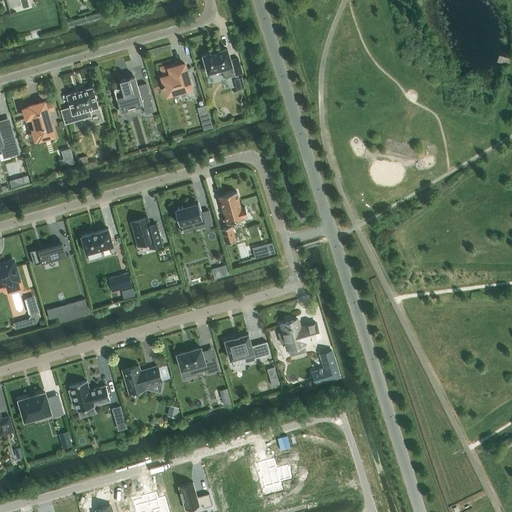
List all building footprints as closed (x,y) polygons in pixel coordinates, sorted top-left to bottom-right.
[(203,56),(208,73),(222,69),(225,78),(242,74),(238,58),(230,60),(227,49),(203,56)] [(176,92),(191,88),(184,63),(169,68),(169,65),(161,68),(164,76),(162,77),(164,84),(163,85),(163,87),(164,86),(166,92),(175,89),(176,92)] [(244,75),(235,77),(238,89),(247,87),(244,75)] [(130,80),(129,77),(120,80),(121,87),(114,89),(120,111),(142,105),(145,114),(153,111),(145,83),(137,86),(135,78),(130,80)] [(70,107),(61,110),(65,123),(75,121),(73,114),(81,112),(83,118),(91,116),(89,110),(98,107),(92,87),(66,95),(70,107)] [(33,129),(35,139),(39,138),(39,139),(41,139),(41,140),(52,137),(52,136),(54,135),(47,112),(54,110),(51,101),(45,103),(44,101),(29,106),(23,108),(26,118),(34,116),(37,128),(33,129)] [(206,128),(212,126),(208,114),(202,115),(206,128)] [(0,131),(0,146),(6,144),(9,156),(20,153),(13,129),(0,132),(0,131)] [(241,208),(236,191),(219,196),(226,223),(227,223),(228,227),(221,229),(225,244),(236,241),(232,227),(239,225),(238,220),(244,218),(244,217),(247,216),(245,206),(241,208)] [(198,202),(175,209),(179,224),(193,221),(195,227),(204,225),(204,227),(213,225),(208,210),(201,212),(198,202)] [(147,217),(131,222),(138,246),(148,243),(149,248),(162,244),(156,223),(155,223),(149,225),(147,217)] [(113,245),(108,228),(81,236),(86,253),(113,245)] [(62,241),(30,251),(34,265),(66,255),(62,241)] [(265,255),(275,252),(272,242),(262,245),(265,255)] [(0,284),(7,283),(8,286),(16,284),(15,281),(18,280),(12,260),(0,263),(0,284)] [(37,294),(29,296),(33,316),(15,320),(16,327),(42,321),(37,294)] [(85,298),(56,306),(59,316),(88,307),(85,298)] [(316,322),(300,327),(297,319),(280,324),(283,332),(278,333),(281,343),(285,342),(288,350),(305,345),(304,341),(320,336),(316,322)] [(226,339),(224,340),(225,341),(230,358),(230,359),(243,355),(245,362),(255,359),(255,357),(270,353),(267,341),(251,346),(248,334),(248,333),(247,333),(247,334),(239,336),(234,338),(234,337),(226,340),(226,339)] [(200,347),(177,354),(182,369),(193,366),(195,373),(206,369),(207,373),(219,370),(215,356),(204,360),(200,347)] [(324,368),(312,371),(316,384),(339,378),(333,355),(321,358),(324,368)] [(139,371),(138,365),(122,370),(128,393),(144,388),(144,387),(161,382),(157,366),(143,370),(139,371)] [(274,377),(274,383),(278,383),(279,368),(270,368),(270,377),(274,377)] [(87,380),(70,385),(71,389),(68,390),(73,407),(76,406),(77,411),(94,406),(93,404),(110,399),(106,385),(89,390),(87,380)] [(45,392),(19,399),(25,420),(50,413),(51,417),(64,414),(61,405),(49,408),(45,392)] [(176,417),(179,407),(172,405),(169,416),(176,417)] [(123,420),(119,406),(112,408),(116,422),(123,420)] [(0,434),(12,431),(8,416),(0,418),(0,417),(0,434)] [(308,449),(307,449),(315,477),(316,477),(315,476),(331,472),(324,445),(308,450),(308,449)] [(21,447),(15,449),(18,458),(23,456),(21,447)] [(273,459),(257,463),(260,471),(258,472),(260,480),(262,479),(264,488),(280,483),(279,482),(291,478),(287,465),(276,469),(273,459)] [(192,482),(178,486),(185,509),(203,504),(204,507),(212,505),(209,493),(197,496),(192,482)] [(142,499),(133,501),(136,511),(153,511),(154,511),(159,509),(160,511),(168,511),(164,497),(157,499),(155,492),(141,496),(142,499)] [(96,509),(95,509),(95,511),(112,511),(109,499),(95,503),(96,509)] [(252,511),(259,511),(257,502),(250,504),(252,511)]
